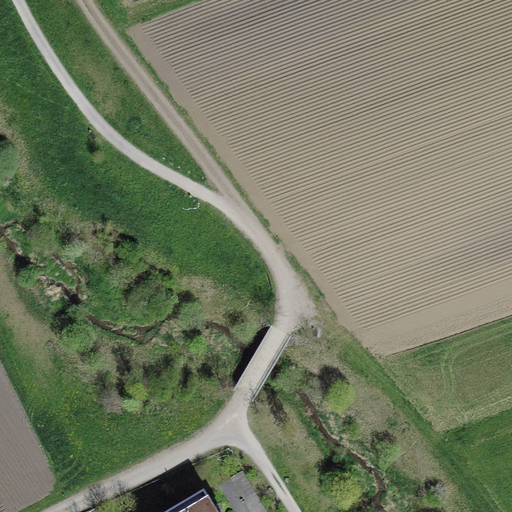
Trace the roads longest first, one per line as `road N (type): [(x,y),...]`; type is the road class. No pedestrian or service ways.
road 1 (track): [(231,429),(286,317),(284,268),(256,232),(114,139),(70,88),(16,0)]
road 2 (track): [(86,0),(256,232)]
road 3 (track): [(63,511),(231,429)]
